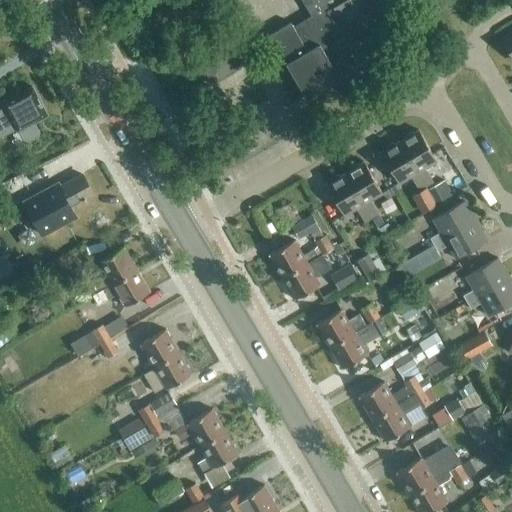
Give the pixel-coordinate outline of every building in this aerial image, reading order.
[(322,50),(343,38),(344,39),(371,23),(368,17),(395,1),(393,0),(301,0),(313,20),(295,31),(290,23),(260,40),(278,70),(286,65),(306,100),(340,80),(322,50)] [(511,33),(502,40),(511,57),(511,33)] [(24,140),(29,142),(37,137),(39,133),(33,123),(47,116),(32,88),(3,103),(5,108),(0,110),(0,138),(17,130),(18,131),(19,131),(24,140)] [(399,142),(426,186),(432,182),(424,169),(436,162),(418,131),(399,142)] [(426,186),(399,142),(381,153),(399,184),(411,177),(419,190),(426,186)] [(345,174),(371,218),(378,214),(370,201),(382,194),(363,163),(345,174)] [(371,218),(345,174),(326,185),(344,216),(356,209),(364,222),(371,218)] [(46,218),(46,219),(62,210),(62,211),(93,195),(82,175),(52,192),(53,193),(37,201),(37,202),(32,205),(22,186),(5,194),(23,228),(37,220),(39,222),(46,218)] [(444,182),(430,190),(437,203),(452,194),(444,182)] [(433,245),(476,221),(464,201),(432,220),(440,233),(430,239),(433,245)] [(317,229),(311,216),(291,227),(298,239),(317,229)] [(476,221),(433,245),(437,252),(448,246),(455,259),(487,241),(476,221)] [(387,225),(378,230),(382,237),(391,232),(387,225)] [(321,254),(332,247),(325,236),(315,242),(321,254)] [(294,240),(268,255),(281,277),(307,262),(317,256),(313,250),(303,256),(294,240)] [(416,246),(403,254),(407,261),(420,253),(416,246)] [(137,270),(124,247),(98,262),(106,276),(94,282),(99,292),(137,270)] [(69,271),(68,270),(88,259),(83,248),(63,259),(62,257),(39,270),(49,287),(62,280),(60,276),(69,271)] [(307,262),(281,277),(294,300),(320,285),(316,278),(330,269),(321,254),(317,256),(307,262)] [(6,255),(0,258),(0,282),(15,275),(6,255)] [(466,303),(509,278),(497,258),(465,277),(473,290),(462,296),(466,303)] [(358,282),(349,265),(330,276),(339,292),(358,282)] [(99,292),(92,296),(98,306),(117,294),(124,307),(150,292),(137,270),(99,292)] [(430,272),(418,279),(423,288),(435,281),(430,272)] [(511,284),(509,278),(466,303),(470,309),(481,303),(488,317),(511,302),(511,284)] [(415,297),(397,307),(405,319),(422,309),(415,297)] [(431,312),(442,328),(458,317),(448,301),(431,312)] [(361,311),(369,323),(380,317),(372,304),(361,311)] [(316,325),(329,347),(354,332),(365,325),(359,314),(347,320),(341,310),(316,325)] [(377,336),(388,330),(380,317),(369,323),(376,335),(377,336)] [(92,331),(100,346),(111,340),(109,337),(125,328),(120,318),(104,328),(102,325),(92,331)] [(354,332),(329,347),(342,369),(367,354),(361,344),(376,335),(369,323),(365,325),(354,332)] [(165,330),(140,345),(153,367),(178,352),(165,330)] [(104,353),(107,359),(118,353),(134,342),(129,333),(112,342),(111,340),(100,346),(93,349),(96,357),(104,353)] [(435,333),(419,342),(424,351),(440,341),(435,333)] [(484,333),(460,347),(467,359),(491,345),(484,333)] [(371,419),(422,389),(423,391),(431,386),(426,377),(422,378),(415,365),(417,364),(416,363),(425,358),(419,347),(410,352),(393,362),(400,375),(404,382),(403,383),(406,386),(391,395),(384,382),(358,397),(371,419)] [(153,367),(143,373),(154,391),(164,385),(166,389),(191,374),(178,352),(153,367)] [(463,386),(467,393),(447,405),(455,419),(481,403),(469,383),(463,386)] [(430,403),(423,391),(422,389),(371,419),(384,442),(418,422),(414,413),(430,403)] [(168,393),(138,412),(145,425),(153,439),(165,432),(157,418),(156,416),(175,405),(168,393)] [(193,434),(200,446),(225,431),(212,409),(186,424),(187,425),(177,431),(182,441),(193,434)] [(140,420),(119,432),(122,438),(143,426),(140,420)] [(143,426),(122,438),(130,451),(151,439),(143,426)] [(225,431),(200,446),(207,460),(199,465),(204,474),(213,469),(213,468),(238,454),(225,431)] [(77,451),(92,442),(86,433),(71,442),(77,451)] [(422,459),(396,472),(408,495),(419,489),(434,482),(433,479),(449,470),(459,465),(450,447),(423,460),(422,459)] [(459,465),(449,470),(453,478),(457,484),(468,478),(460,464),(459,465)] [(419,489),(408,495),(409,497),(416,511),(431,511),(446,505),(437,488),(438,488),(448,482),(448,481),(453,478),(449,470),(433,479),(434,482),(419,489)] [(185,490),(178,478),(158,490),(164,502),(184,491),(192,505),(204,498),(196,483),(185,490)] [(238,494),(220,504),(224,511),(269,511),(277,507),(264,485),(241,499),(238,494)] [(492,511),(495,511),(486,496),(477,502),(483,511),(492,511)] [(210,511),(203,499),(181,511),(210,511)]
